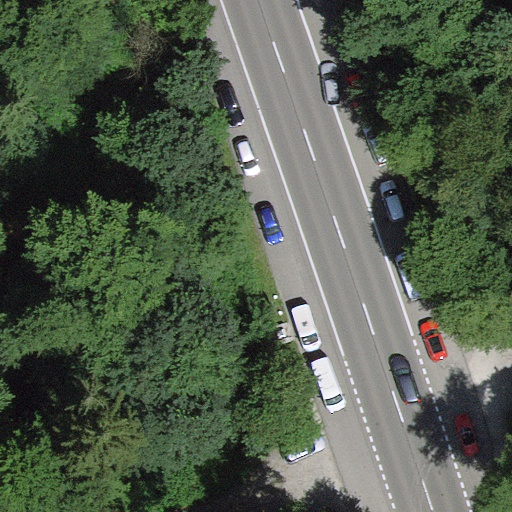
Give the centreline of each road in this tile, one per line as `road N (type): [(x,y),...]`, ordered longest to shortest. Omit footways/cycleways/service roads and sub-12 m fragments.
road 1 (secondary): [(255,0),(437,511)]
road 2 (track): [(511,364),(400,407),(215,511)]
